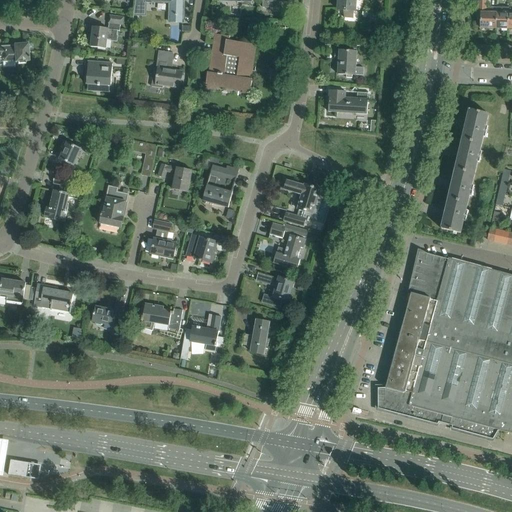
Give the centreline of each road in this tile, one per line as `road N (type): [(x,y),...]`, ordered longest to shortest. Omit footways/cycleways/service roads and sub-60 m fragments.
road 1 (residential): [(0,243),(223,289),(267,160),(290,141),(315,0)]
road 2 (secondary): [(302,444),(0,401)]
road 3 (secondary): [(0,427),(285,477)]
road 4 (tertiary): [(302,444),(388,231)]
road 5 (residential): [(0,243),(65,25)]
road 6 (secondary): [(511,489),(302,444)]
road 7 (tertiary): [(388,231),(431,72)]
road 8 (secondary): [(319,483),(464,511)]
road 9 (residential): [(511,260),(388,231)]
